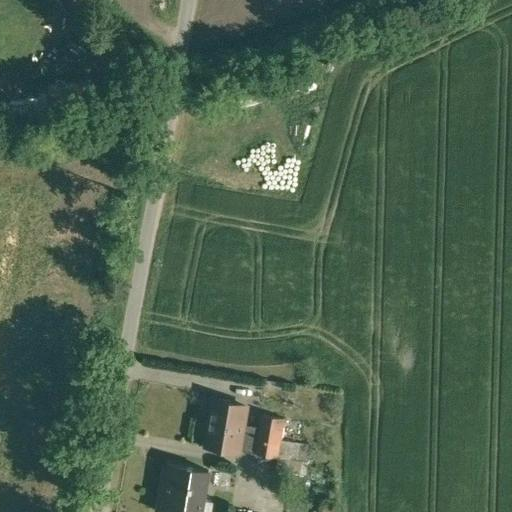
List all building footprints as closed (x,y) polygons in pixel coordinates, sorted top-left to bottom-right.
[(89,89),(48,93),(50,111),(90,106),(89,89)] [(214,401),(207,446),(239,451),(244,425),(247,407),(214,401)] [(259,427),(255,453),(278,457),(281,440),(284,418),(261,414),(259,427)] [(259,427),(244,425),(239,451),(255,453),(259,427)] [(298,442),(281,440),(278,457),(295,460),(298,442)] [(201,511),(208,471),(169,464),(165,493),(161,492),(157,511),(201,511)]
